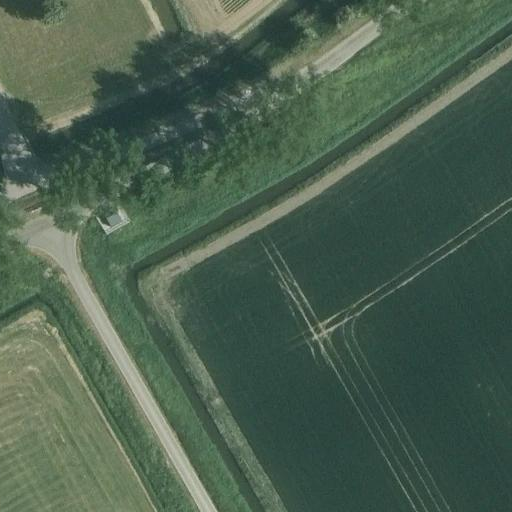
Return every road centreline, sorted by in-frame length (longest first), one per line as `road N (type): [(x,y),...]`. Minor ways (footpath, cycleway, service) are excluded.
road 1 (unclassified): [(46,233),(219,138),(412,0)]
road 2 (unclassified): [(205,511),(46,233)]
